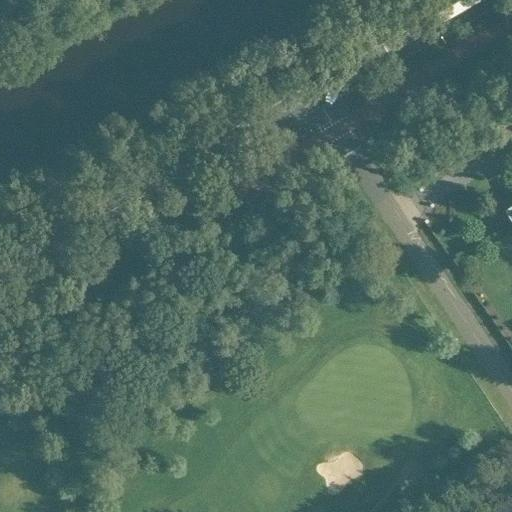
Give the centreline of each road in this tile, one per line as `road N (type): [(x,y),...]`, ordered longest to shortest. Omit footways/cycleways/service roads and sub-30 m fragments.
road 1 (tertiary): [(0,271),(315,96)]
road 2 (residential): [(315,96),(511,389)]
road 3 (tertiary): [(315,96),(484,0)]
